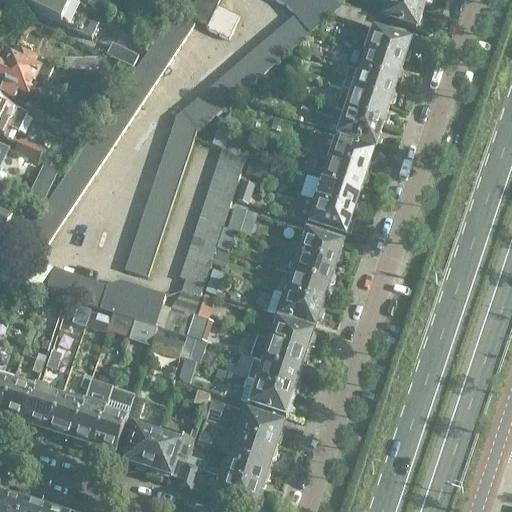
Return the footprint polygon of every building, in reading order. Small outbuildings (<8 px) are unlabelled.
[(78,8),(62,0),(23,0),(20,8),(92,42),(103,19),(78,8)] [(62,0),(78,8),(103,19),(107,11),(84,0),(62,0)] [(220,5),(209,0),(199,0),(196,6),(216,15),(220,5)] [(276,0),(275,3),(286,9),(289,0),(276,0)] [(289,0),(286,9),(295,19),(311,38),(333,18),(342,10),(321,0),(289,0)] [(384,22),(416,32),(416,30),(419,29),(421,22),(420,19),(423,9),(394,0),(385,0),(382,9),(387,10),(384,22)] [(394,0),(423,9),(426,8),(429,0),(428,0),(394,0)] [(216,15),(211,25),(210,28),(221,33),(232,10),(220,5),(216,15)] [(196,6),(192,16),(211,25),(216,15),(196,6)] [(368,15),(347,8),(345,8),(342,10),(333,18),(363,29),(368,15)] [(221,33),(233,39),(243,16),(232,10),(221,33)] [(195,29),(186,23),(175,15),(168,25),(188,39),(195,29)] [(301,46),(311,38),(295,19),(286,27),(301,46)] [(161,35),(181,49),(188,39),(168,25),(161,35)] [(286,27),(277,35),(292,53),(301,46),(286,27)] [(411,45),(375,33),(368,54),(404,66),(404,64),(408,63),(410,58),(407,55),(411,45)] [(155,45),(175,59),(181,49),(161,35),(155,45)] [(283,61),(292,53),(277,35),(267,43),(283,61)] [(267,43),(258,51),(274,69),(283,61),(267,43)] [(148,55),(168,69),(175,59),(155,45),(148,55)] [(361,75),(397,87),(397,85),(401,84),(402,79),(400,76),(404,66),(368,54),(356,50),(342,45),(339,54),(365,62),(361,75)] [(113,46),(107,58),(133,70),(139,59),(113,46)] [(0,67),(0,83),(4,85),(0,93),(14,100),(18,92),(27,97),(34,83),(43,87),(45,83),(47,84),(52,72),(41,67),(41,68),(34,65),(37,58),(20,50),(15,48),(10,58),(12,58),(6,69),(1,66),(0,67)] [(265,77),(274,69),(258,51),(249,59),(265,77)] [(141,65),(161,79),(168,69),(148,55),(141,65)] [(249,59),(240,66),(256,85),(265,77),(249,59)] [(99,61),(64,62),(64,73),(99,72),(99,61)] [(135,75),(155,89),(161,79),(141,65),(135,75)] [(247,93),(256,85),(240,66),(231,74),(247,93)] [(349,71),(339,67),(336,75),(347,79),(349,71)] [(231,74),(222,82),(238,100),(247,93),(231,74)] [(128,86),(148,99),(155,89),(135,75),(128,86)] [(397,87),(361,75),(354,96),(390,108),(390,106),(394,105),(395,100),(393,97),(397,87)] [(229,108),(238,100),(222,82),(213,90),(229,108)] [(148,99),(128,86),(121,95),(141,109),(148,99)] [(213,90),(204,98),(219,116),(229,108),(213,90)] [(141,109),(121,95),(115,105),(135,119),(141,109)] [(390,108),(354,96),(347,117),(383,129),(384,127),(387,126),(389,120),(387,117),(390,108)] [(204,98),(195,106),(210,124),(219,116),(204,98)] [(135,119),(115,105),(108,115),(128,128),(135,119)] [(0,138),(8,142),(13,132),(19,135),(27,118),(24,116),(16,112),(16,114),(0,106),(0,138)] [(197,136),(210,124),(195,106),(176,121),(174,128),(197,136)] [(47,126),(84,144),(90,132),(53,114),(51,117),(28,107),(24,116),(27,118),(46,127),(47,126)] [(319,108),(316,116),(331,121),(333,117),(334,113),(319,108)] [(128,128),(108,115),(101,125),(121,138),(128,128)] [(347,117),(340,137),(376,150),(377,147),(380,146),(382,141),(380,139),(383,129),(347,117)] [(285,125),(274,121),(271,132),(282,136),(285,125)] [(121,138),(101,125),(95,135),(115,148),(121,138)] [(197,136),(174,128),(170,139),(193,147),(197,136)] [(217,132),(212,147),(224,152),(230,136),(217,132)] [(115,148),(95,135),(88,145),(108,158),(115,148)] [(321,161),(331,164),(367,176),(370,166),(374,165),(375,160),(374,157),(375,154),(339,141),(329,138),(321,161)] [(170,139),(167,150),(189,158),(193,147),(170,139)] [(43,154),(22,143),(16,155),(38,165),(43,154)] [(108,158),(88,145),(81,155),(101,168),(108,158)] [(0,171),(9,152),(0,148),(0,171)] [(186,169),(189,158),(167,150),(163,161),(186,169)] [(223,153),(219,164),(242,172),(246,160),(223,153)] [(101,168),(81,155),(74,166),(94,180),(101,168)] [(250,160),(245,177),(254,180),(259,163),(250,160)] [(163,161),(159,173),(182,180),(186,169),(163,161)] [(238,184),(242,172),(219,164),(215,176),(238,184)] [(367,176),(331,164),(324,185),(360,196),(363,188),(367,187),(368,181),(366,178),(367,176)] [(30,195),(45,202),(58,173),(43,166),(30,195)] [(68,175),(88,188),(94,180),(74,166),(68,175)] [(178,192),(182,180),(159,173),(155,184),(178,192)] [(61,185),(81,198),(88,188),(68,175),(61,185)] [(215,176),(211,188),(234,195),(238,184),(215,176)] [(155,184),(152,195),(174,203),(178,192),(155,184)] [(81,198),(61,185),(55,195),(75,208),(81,198)] [(324,185),(317,206),(353,218),(354,216),(357,215),(359,210),(357,207),(360,196),(324,185)] [(231,207),(234,195),(211,188),(207,199),(231,207)] [(247,208),(251,198),(240,194),(236,205),(247,208)] [(75,208),(55,195),(48,205),(68,218),(75,208)] [(171,214),(174,203),(152,195),(148,206),(171,214)] [(207,199),(203,211),(227,219),(231,207),(207,199)] [(296,222),(310,227),(346,239),(347,236),(351,235),(352,230),(350,227),(353,218),(317,206),(303,202),(296,222)] [(68,218),(48,205),(41,215),(61,228),(68,218)] [(148,206),(144,217),(167,225),(171,214),(148,206)] [(234,210),(227,232),(235,234),(234,235),(238,236),(246,214),(234,210)] [(0,231),(4,233),(12,217),(0,211),(0,231)] [(223,230),(227,219),(203,211),(199,223),(223,231),(223,230)] [(61,228),(41,215),(35,225),(55,238),(61,228)] [(163,236),(167,225),(144,217),(140,229),(163,236)] [(199,223),(195,235),(219,242),(223,231),(199,223)] [(55,238),(35,225),(27,236),(31,239),(32,238),(48,248),(55,238)] [(140,229),(137,240),(159,247),(163,236),(140,229)] [(223,230),(223,231),(219,242),(216,251),(228,255),(234,235),(235,234),(227,232),(223,230)] [(293,253),(301,256),(336,268),(337,267),(340,266),(342,260),(340,257),(344,246),(308,234),(305,243),(297,240),(293,253)] [(216,251),(219,242),(195,235),(192,246),(215,254),(216,251)] [(156,259),(159,247),(137,240),(133,251),(156,259)] [(192,246),(188,258),(211,266),(215,254),(192,246)] [(133,251),(129,262),(152,270),(156,259),(133,251)] [(211,266),(225,271),(230,256),(216,252),(211,266)] [(336,268),(301,256),(294,277),(330,289),(330,288),(334,287),(335,281),(333,277),(336,268)] [(207,277),(211,266),(188,258),(184,270),(207,277)] [(148,281),(152,270),(129,262),(125,273),(148,281)] [(52,272),(40,265),(26,286),(37,293),(52,272)] [(180,282),(186,283),(203,289),(207,277),(184,270),(180,282)] [(60,299),(68,276),(53,272),(46,294),(60,299)] [(75,304),(83,281),(68,276),(60,299),(75,304)] [(294,277),(287,298),(323,310),(325,302),(329,300),(331,295),(329,291),(330,289),(294,277)] [(211,279),(205,295),(222,301),(223,298),(216,296),(221,282),(211,279)] [(90,309),(97,286),(83,281),(75,304),(89,308),(90,309)] [(200,301),(203,289),(186,283),(182,295),(200,301)] [(155,330),(165,300),(121,285),(108,290),(97,286),(90,309),(109,315),(134,323),(153,330),(155,330)] [(266,315),(280,319),(315,331),(318,322),(322,320),(324,315),(322,311),(323,310),(287,298),(273,293),(266,315)] [(205,298),(197,320),(207,323),(215,301),(205,298)] [(102,336),(104,329),(109,315),(90,309),(89,308),(82,329),(102,336)] [(174,337),(180,318),(168,314),(162,333),(174,337)] [(134,323),(109,315),(104,329),(130,337),(134,323)] [(193,322),(180,318),(174,337),(186,341),(193,322)] [(153,330),(134,323),(130,337),(136,339),(138,332),(151,337),(153,330)] [(278,324),(271,345),(307,357),(310,348),(313,347),(315,341),(313,337),(314,336),(278,324)] [(183,346),(156,337),(151,354),(178,363),(183,346)] [(186,341),(179,360),(200,367),(207,346),(187,339),(186,341)] [(307,357),(271,345),(264,365),(300,377),(303,368),(306,367),(308,362),(306,359),(307,357)] [(56,374),(60,363),(49,359),(46,371),(56,374)] [(254,362),(247,382),(293,397),(296,395),(298,390),(297,386),(300,377),(264,365),(264,366),(254,362)] [(44,365),(36,363),(33,373),(41,376),(44,365)] [(183,385),(189,387),(194,371),(182,368),(179,379),(183,385)] [(14,381),(0,376),(0,420),(2,421),(14,381)] [(250,407),(285,419),(286,417),(290,415),(291,410),(290,407),(293,397),(247,382),(246,381),(228,376),(225,385),(244,391),(239,403),(250,407)] [(84,404),(72,443),(73,444),(74,447),(81,449),(83,447),(93,450),(113,388),(116,380),(109,377),(106,385),(102,396),(88,392),(84,404)] [(91,380),(83,378),(80,389),(88,392),(91,380)] [(23,429),(36,389),(14,381),(2,421),(3,422),(4,425),(10,427),(13,425),(23,429)] [(50,436),(62,397),(40,390),(36,389),(23,429),(28,429),(37,432),(38,436),(45,438),(48,436),(50,436)] [(209,398),(197,394),(193,406),(204,410),(209,398)] [(72,443),(84,404),(62,397),(50,436),(51,437),(52,440),(59,442),(62,440),(72,443)] [(221,416),(224,407),(211,403),(208,412),(221,416)] [(106,411),(93,450),(95,451),(96,455),(102,457),(105,455),(116,458),(124,433),(129,418),(106,411)] [(146,472),(147,472),(161,432),(137,424),(140,416),(130,413),(129,418),(124,433),(133,436),(124,465),(133,468),(135,471),(143,474),(146,472)] [(244,426),(240,437),(276,449),(277,446),(280,445),(282,440),(280,436),(283,427),(243,414),(240,424),(244,426)] [(190,441),(184,439),(161,432),(147,472),(149,473),(150,476),(158,479),(160,477),(181,484),(186,467),(189,459),(196,437),(191,435),(190,441)] [(233,459),(269,471),(273,461),(275,460),(277,454),(276,450),(276,449),(240,437),(236,449),(232,448),(229,459),(233,460),(233,459)] [(212,443),(199,439),(197,447),(210,451),(212,443)] [(186,467),(199,471),(202,463),(189,459),(186,467)] [(225,469),(222,479),(262,492),(265,483),(268,482),(270,476),(269,473),(269,471),(233,459),(233,460),(230,471),(225,469)] [(191,495),(199,471),(186,467),(181,484),(178,491),(191,495)] [(213,503),(241,511),(255,511),(257,506),(260,505),(263,497),(262,493),(262,492),(222,479),(221,483),(220,483),(213,503)] [(4,498),(0,510),(0,511),(23,511),(26,505),(24,504),(23,501),(17,499),(14,501),(5,498),(4,498)]
